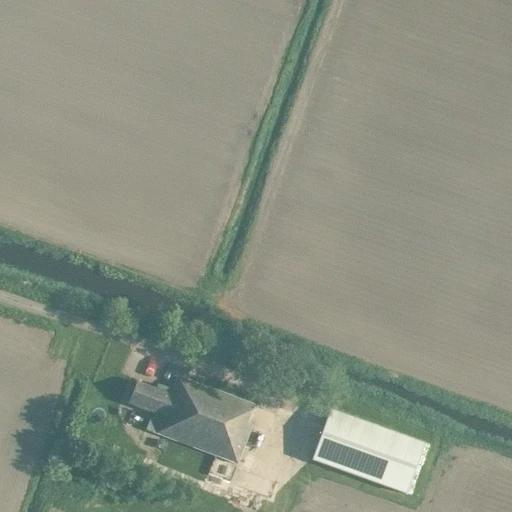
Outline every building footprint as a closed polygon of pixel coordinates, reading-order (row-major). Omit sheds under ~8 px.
[(429,175),(402,172),(400,189),(427,192),(429,175)] [(281,193),(270,240),(289,245),(292,233),(306,236),(311,214),(317,216),(321,202),(281,193)] [(501,284),(501,272),(486,272),(486,283),(501,284)] [(145,428),(158,433),(236,463),(251,423),(247,421),(253,404),(176,375),(171,388),(157,383),(155,387),(137,380),(128,402),(154,412),(152,418),(149,417),(145,428)] [(310,458),(404,492),(421,443),(328,409),(310,458)]
